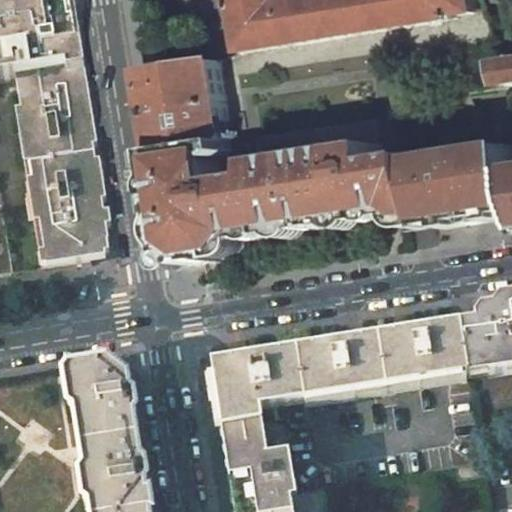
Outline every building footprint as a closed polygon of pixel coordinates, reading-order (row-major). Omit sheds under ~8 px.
[(139,0),(151,73),(165,70),(154,0),(139,0)] [(366,0),(273,15),(271,0),(235,0),(237,9),(234,10),(235,18),(238,18),(242,39),(238,40),(239,46),(243,46),(244,53),(458,20),(458,17),(476,14),(474,0),(366,0)] [(271,0),(273,15),(366,0),(271,0)] [(70,7),(0,18),(0,84),(16,82),(80,71),(70,7)] [(150,73),(162,153),(234,141),(222,61),(165,70),(151,73),(150,73)] [(511,64),(500,66),(511,127),(511,64)] [(16,82),(46,271),(90,263),(93,260),(91,259),(89,246),(102,244),(105,239),(80,71),(16,82)] [(16,82),(0,84),(0,278),(46,271),(16,82)] [(250,242),(381,221),(379,211),(404,207),(406,217),(408,232),(438,227),(427,159),(426,156),(388,162),(384,146),(382,146),(378,121),(263,139),(267,168),(227,175),(223,160),(231,159),(236,152),(234,141),(162,153),(170,201),(175,200),(180,233),(175,234),(179,260),(189,268),(222,263),(221,257),(241,254),(250,242)] [(473,224),(501,219),(501,218),(511,215),(511,146),(427,159),(438,227),(438,228),(473,222),(473,224)] [(170,201),(175,234),(180,233),(175,200),(170,201)] [(404,207),(379,211),(381,221),(406,217),(404,207)] [(481,310),(474,317),(475,324),(459,326),(468,380),(511,373),(511,297),(499,299),(481,310)] [(459,326),(211,365),(221,432),(262,424),(275,422),(273,409),(461,379),(462,384),(469,383),(468,380),(459,326)] [(68,368),(67,370),(64,374),(69,404),(73,408),(74,409),(81,448),(83,447),(82,436),(96,434),(133,428),(131,416),(135,410),(133,396),(128,392),(125,378),(104,363),(68,368)] [(262,424),(221,432),(234,511),(292,511),(290,494),(289,485),(294,484),(291,468),(286,470),(283,454),(267,457),(262,424)] [(80,472),(85,499),(90,503),(91,511),(150,511),(148,494),(144,494),(143,483),(146,479),(143,464),(139,461),(133,428),(96,434),(82,436),(83,447),(81,448),(84,467),(80,472)] [(458,485),(485,480),(485,477),(483,463),(455,468),(458,485)]
